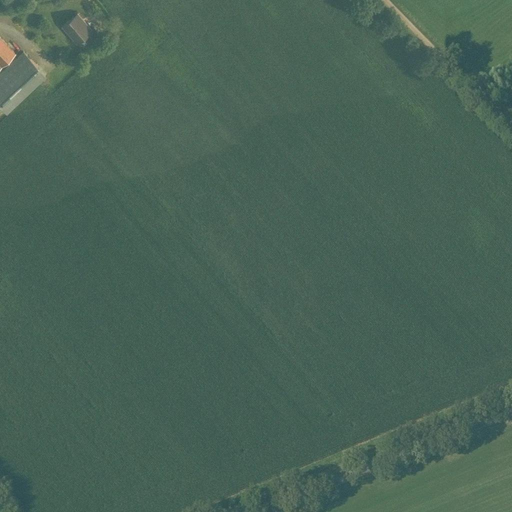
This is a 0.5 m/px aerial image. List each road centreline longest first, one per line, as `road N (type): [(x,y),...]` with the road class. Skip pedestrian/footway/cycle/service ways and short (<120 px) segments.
road 1 (unclassified): [(259,511),(511,410)]
road 2 (track): [(511,130),(383,0)]
